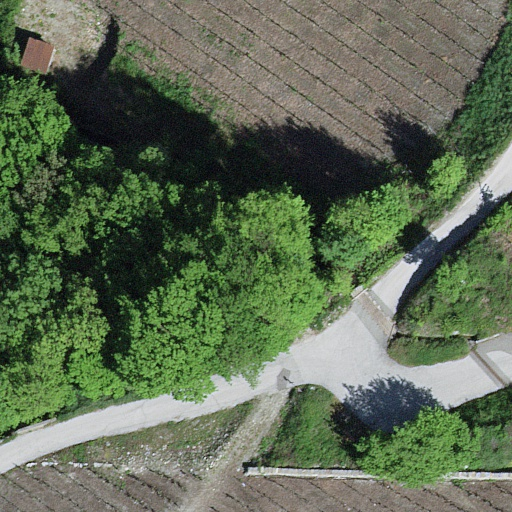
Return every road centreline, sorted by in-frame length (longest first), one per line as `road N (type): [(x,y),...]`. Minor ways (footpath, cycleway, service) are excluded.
road 1 (track): [(0,460),(349,356)]
road 2 (track): [(349,356),(359,325),(511,166)]
road 3 (track): [(511,360),(442,388),(384,392),(355,374),(349,356)]
